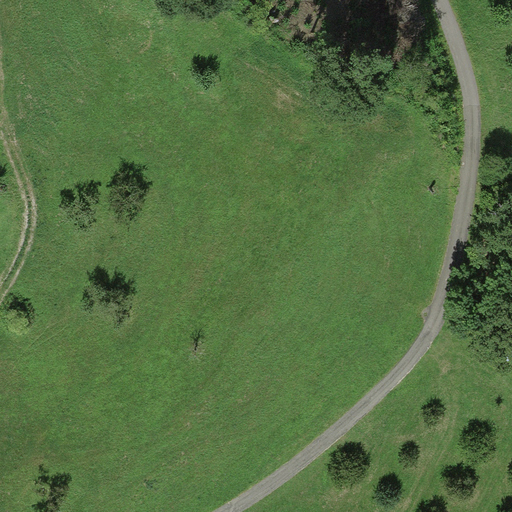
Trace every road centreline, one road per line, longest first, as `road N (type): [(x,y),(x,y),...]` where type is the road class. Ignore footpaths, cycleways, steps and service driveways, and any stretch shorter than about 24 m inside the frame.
road 1 (unclassified): [(228,511),(364,408),(415,356),(440,310),(463,218),(470,114),(440,0)]
road 2 (track): [(0,296),(25,219),(0,119)]
